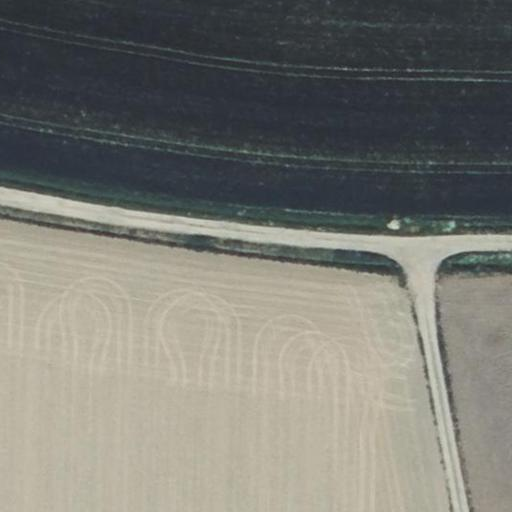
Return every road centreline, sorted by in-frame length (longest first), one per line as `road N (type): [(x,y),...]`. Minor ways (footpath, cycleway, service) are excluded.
road 1 (track): [(0,196),(302,238),(511,243)]
road 2 (track): [(464,511),(414,245)]
